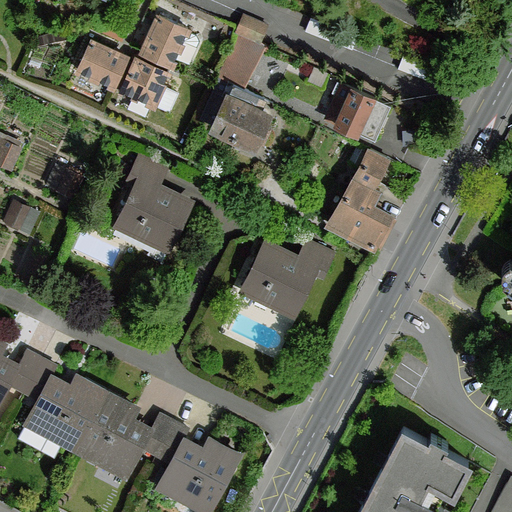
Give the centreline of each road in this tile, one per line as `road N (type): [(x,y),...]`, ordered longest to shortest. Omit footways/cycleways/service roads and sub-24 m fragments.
road 1 (tertiary): [(511,70),(385,303)]
road 2 (tertiary): [(385,303),(272,511)]
road 3 (residential): [(385,303),(427,330),(453,403),(511,452)]
